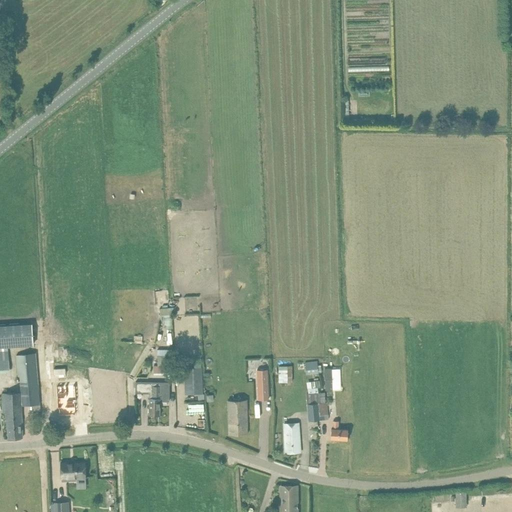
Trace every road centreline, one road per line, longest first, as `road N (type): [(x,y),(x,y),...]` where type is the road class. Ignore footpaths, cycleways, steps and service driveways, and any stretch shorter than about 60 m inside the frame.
road 1 (unclassified): [(0,447),(170,437),(307,478),(359,485),(511,469)]
road 2 (tertiary): [(0,149),(184,0)]
